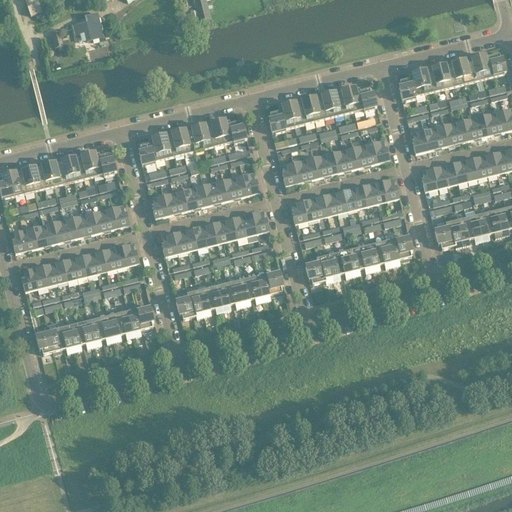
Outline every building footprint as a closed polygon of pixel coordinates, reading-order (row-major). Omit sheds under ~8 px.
[(25,0),(31,18),(43,14),(38,0),(25,0)] [(198,25),(211,22),(205,0),(196,0),(193,1),(198,25)] [(73,29),(75,38),(84,36),(86,44),(103,40),(97,16),(85,19),(87,27),(83,28),(82,26),(73,29)] [(59,53),(70,50),(67,40),(61,41),(59,35),(52,37),(55,51),(58,50),(59,53)] [(499,57),(488,59),(494,81),(504,78),(504,76),(506,76),(503,66),(501,67),(499,57)] [(485,58),(478,60),(484,83),(494,81),(488,59),(486,60),(485,58)] [(471,64),(469,64),(474,86),(484,83),(478,60),(471,61),(471,64)] [(465,63),(458,65),(464,88),(474,86),(469,64),(466,65),(465,63)] [(451,69),(449,69),(454,90),(464,88),(458,65),(451,66),(451,69)] [(445,68),(438,69),(444,93),(454,90),(449,69),(446,70),(445,68)] [(432,74),(429,74),(434,95),(444,93),(438,69),(431,71),(432,74)] [(426,73),(418,74),(424,98),(434,95),(429,74),(426,75),(426,73)] [(411,76),(412,79),(409,79),(409,82),(410,82),(414,100),(415,100),(424,98),(418,74),(411,76)] [(402,94),(400,94),(402,104),(404,104),(405,105),(416,103),(415,100),(414,100),(410,82),(409,82),(399,84),(402,94)] [(355,90),(348,92),(354,115),(363,113),(364,113),(359,94),(360,94),(359,92),(356,93),(355,90)] [(341,96),(339,97),(344,118),(354,115),(348,92),(341,94),(341,96)] [(369,92),(360,94),(359,94),(364,113),(363,113),(364,116),(375,113),(374,111),(376,111),(374,101),(372,101),(369,92)] [(335,95),(328,97),(334,120),(344,118),(339,97),(336,97),(335,95)] [(321,99),(321,101),(319,102),(324,123),(334,120),(328,97),(321,99)] [(315,100),(308,102),(314,125),(324,123),(319,102),(316,102),(315,100)] [(302,106),(299,107),(304,128),(314,125),(308,102),(301,104),(302,106)] [(296,105),(288,107),(294,130),(304,128),(299,107),(296,107),(296,105)] [(279,112),(279,114),(280,114),(284,133),(285,133),(294,130),(288,107),(281,109),(282,111),(279,112)] [(511,112),(502,115),(507,134),(511,133),(511,112)] [(272,126),(270,127),(272,137),(274,136),(275,138),(286,135),(285,133),(284,133),(280,114),(279,114),(269,117),(272,126)] [(487,139),(482,119),(481,114),(471,117),(472,122),(477,142),(487,139)] [(502,115),(492,117),(497,137),(507,134),(502,115)] [(497,137),(492,117),(482,119),(487,139),(497,137)] [(477,142),(472,122),(463,124),(468,144),(477,142)] [(225,123),(218,124),(224,148),(233,146),(229,127),(230,126),(229,124),(226,125),(225,123)] [(211,129),(208,129),(214,150),(224,148),(218,124),(211,126),(211,129)] [(239,124),(230,126),(229,127),(233,146),(234,148),(245,145),(244,144),(246,143),(244,133),(242,134),(239,124)] [(463,124),(453,127),(458,147),(468,144),(463,124)] [(453,127),(443,129),(448,149),(458,147),(453,127)] [(205,128),(198,129),(204,153),(214,150),(208,129),(206,130),(205,128)] [(191,134),(189,134),(194,155),(204,153),(198,129),(191,131),(191,134)] [(443,129),(433,132),(438,152),(448,149),(443,129)] [(185,132),(178,134),(184,158),(194,155),(189,134),(186,135),(185,132)] [(433,132),(423,134),(428,154),(438,152),(433,132)] [(172,138),(169,139),(174,160),(184,158),(178,134),(171,136),(172,138)] [(423,134),(413,137),(415,148),(413,148),(415,157),(428,154),(423,134)] [(166,137),(158,139),(164,163),(174,160),(169,139),(166,140),(166,137)] [(164,163),(158,139),(151,141),(152,143),(149,144),(149,147),(150,146),(155,165),(164,163)] [(382,144),(372,147),(377,167),(390,164),(387,155),(385,155),(382,144)] [(150,146),(149,147),(139,149),(142,159),(140,159),(142,169),(144,169),(145,170),(156,168),(155,165),(150,146)] [(372,147),(362,149),(367,169),(377,167),(372,147)] [(362,149),(352,152),(357,172),(367,169),(362,149)] [(352,152),(342,154),(347,174),(357,172),(352,152)] [(511,154),(511,153),(502,155),(507,175),(511,173),(511,154)] [(342,154),(332,157),(337,177),(347,174),(342,154)] [(95,155),(88,157),(94,180),(103,178),(104,178),(99,159),(100,159),(99,157),(96,157),(95,155)] [(502,155),(492,158),(497,178),(507,175),(502,155)] [(81,161),(79,162),(84,183),(94,180),(88,157),(81,159),(81,161)] [(109,157),(100,159),(99,159),(104,178),(103,178),(104,180),(115,178),(114,176),(116,176),(114,166),(112,166),(109,157)] [(332,157),(323,159),(328,179),(337,177),(332,157)] [(492,158),(482,160),(487,180),(497,178),(492,158)] [(323,159),(313,162),(318,182),(328,179),(323,159)] [(75,160),(68,162),(74,185),(84,183),(79,162),(76,162),(75,160)] [(482,160),(472,163),(477,183),(487,180),(482,160)] [(61,166),(59,167),(64,188),(74,185),(68,162),(61,164),(61,166)] [(313,162),(303,164),(308,184),(318,182),(313,162)] [(472,163),(462,165),(467,185),(477,183),(472,163)] [(303,164),(293,167),(298,187),(308,184),(303,164)] [(56,165),(48,167),(54,190),(64,188),(59,167),(56,167),(56,165)] [(462,165),(452,168),(457,187),(467,185),(462,165)] [(41,169),(42,171),(39,172),(44,193),(54,190),(48,167),(41,169)] [(293,167),(283,169),(285,180),(283,181),(285,190),(298,187),(293,167)] [(452,168),(442,170),(447,190),(457,187),(452,168)] [(36,170),(28,172),(34,195),(44,193),(39,172),(36,172),(36,170)] [(442,170),(432,173),(437,192),(447,190),(442,170)] [(22,176),(19,176),(24,198),(34,195),(28,172),(21,173),(22,176)] [(425,186),(423,187),(425,196),(437,192),(432,173),(422,175),(425,186)] [(16,175),(9,177),(15,200),(24,198),(19,176),(16,177),(16,175)] [(149,177),(150,183),(159,181),(158,175),(149,177)] [(0,185),(1,191),(0,191),(0,195),(2,202),(4,201),(4,203),(15,200),(9,177),(1,178),(2,181),(0,181),(0,185)] [(252,177),(242,179),(247,199),(260,196),(257,187),(255,188),(252,177)] [(242,179),(232,182),(237,202),(247,199),(242,179)] [(232,182),(222,184),(227,204),(237,202),(232,182)] [(392,183),(382,185),(387,205),(399,202),(397,193),(395,194),(392,183)] [(222,184),(212,187),(217,207),(227,204),(222,184)] [(382,185),(372,188),(377,208),(387,205),(382,185)] [(212,187),(203,189),(207,209),(217,207),(212,187)] [(372,188),(362,190),(367,210),(377,208),(372,188)] [(203,189),(193,192),(198,212),(207,209),(203,189)] [(362,190),(352,193),(357,212),(367,210),(362,190)] [(193,192),(183,194),(188,214),(198,212),(193,192)] [(352,193),(342,195),(347,215),(357,212),(352,193)] [(183,194),(173,197),(178,217),(188,214),(183,194)] [(342,195),(332,198),(337,217),(347,215),(342,195)] [(173,197),(163,199),(168,219),(178,217),(173,197)] [(332,198),(322,200),(327,220),(337,217),(332,198)] [(155,213),(153,213),(155,222),(168,219),(163,199),(153,202),(155,213)] [(322,200),(312,203),(317,222),(327,220),(322,200)] [(312,203),(302,205),(307,225),(317,222),(312,203)] [(302,205),(292,208),(295,218),(293,219),(295,228),(307,225),(302,205)] [(123,209),(112,212),(117,232),(130,229),(128,220),(125,220),(123,209)] [(505,211),(495,214),(502,240),(509,238),(508,233),(511,233),(505,211)] [(112,212),(102,214),(107,234),(117,232),(112,212)] [(102,214),(92,217),(97,237),(107,234),(102,214)] [(495,214),(485,216),(491,238),(494,237),(495,242),(502,240),(495,214)] [(262,215),(252,218),(257,238),(269,234),(267,225),(265,226),(262,215)] [(485,216),(476,219),(482,245),(489,243),(488,238),(491,238),(485,216)] [(92,217),(82,219),(87,239),(97,237),(92,217)] [(252,218),(242,220),(247,240),(257,238),(252,218)] [(82,219),(73,222),(78,242),(87,239),(82,219)] [(476,219),(466,221),(471,243),(474,242),(475,247),(482,245),(476,219)] [(242,220),(232,223),(237,242),(247,240),(242,220)] [(359,230),(359,228),(359,226),(355,227),(353,220),(349,222),(350,228),(351,232),(359,230)] [(466,221),(456,224),(462,250),(469,248),(468,243),(471,243),(466,221)] [(73,222),(63,224),(68,244),(78,242),(73,222)] [(232,223),(222,225),(227,245),(237,242),(232,223)] [(63,224),(53,227),(58,247),(68,244),(63,224)] [(445,226),(446,229),(447,229),(452,250),(455,249),(455,252),(462,250),(456,224),(445,226)] [(222,225),(212,228),(217,247),(227,245),(222,225)] [(53,227),(43,229),(48,249),(58,247),(53,227)] [(212,228),(202,230),(207,250),(217,247),(212,228)] [(43,229),(33,232),(38,251),(48,249),(43,229)] [(436,232),(437,233),(434,234),(437,244),(439,243),(441,253),(452,250),(447,229),(446,229),(436,232)] [(202,230),(192,232),(197,252),(207,250),(202,230)] [(33,232),(23,234),(28,254),(38,251),(33,232)] [(192,232),(182,235),(187,255),(197,252),(192,232)] [(15,248),(13,248),(15,257),(28,254),(23,234),(13,237),(15,248)] [(182,235),(172,237),(177,257),(187,255),(182,235)] [(165,251),(163,252),(165,260),(177,257),(172,237),(162,240),(165,251)] [(407,241),(406,239),(396,242),(401,263),(401,265),(409,263),(408,261),(411,260),(409,251),(411,250),(409,240),(407,241)] [(396,242),(386,244),(392,270),(399,268),(398,263),(401,263),(396,242)] [(386,244),(376,247),(381,268),(384,267),(385,272),(392,270),(386,244)] [(376,247),(366,249),(373,275),(380,273),(378,269),(381,268),(376,247)] [(132,248),(122,250),(127,270),(139,267),(137,258),(135,258),(132,248)] [(366,249),(356,252),(361,273),(364,272),(366,277),(373,275),(366,249)] [(122,250),(112,253),(117,272),(127,270),(122,250)] [(356,252),(346,254),(353,280),(360,278),(359,273),(361,273),(356,252)] [(112,253),(102,255),(107,275),(117,272),(112,253)] [(346,254),(336,257),(342,278),(344,277),(346,282),(353,280),(346,254)] [(102,255),(92,258),(97,277),(107,275),(102,255)] [(336,257),(326,259),(333,285),(340,283),(339,278),(342,278),(336,257)] [(92,258),(82,260),(87,280),(97,277),(92,258)] [(326,259),(316,262),(317,264),(322,285),(325,285),(326,287),(333,285),(326,259)] [(82,260),(72,262),(77,282),(87,280),(82,260)] [(72,262),(62,265),(67,285),(77,282),(72,262)] [(307,268),(305,269),(307,279),(310,278),(312,288),(322,285),(317,264),(307,267),(307,268)] [(62,265),(52,267),(57,287),(67,285),(62,265)] [(52,267),(42,270),(47,290),(57,287),(52,267)] [(42,270),(33,272),(38,292),(47,290),(42,270)] [(25,286),(23,286),(25,295),(38,292),(33,272),(22,275),(25,286)] [(265,272),(255,274),(257,279),(263,305),(270,304),(269,299),(271,298),(272,298),(267,277),(266,277),(265,272)] [(255,274),(245,277),(247,282),(252,303),(255,302),(256,307),(263,305),(257,279),(255,274)] [(277,274),(267,277),(272,298),(271,298),(272,300),(279,298),(279,296),(282,295),(281,290),(280,286),(282,285),(279,275),(277,276),(277,274)] [(245,277),(236,279),(237,284),(243,310),(250,309),(249,304),(252,303),(247,282),(245,277)] [(226,282),(216,284),(223,315),(230,314),(229,309),(232,308),(227,287),(226,282)] [(216,284),(206,287),(212,313),(215,312),(216,317),(223,315),(216,284)] [(237,284),(227,287),(232,308),(235,307),(236,312),(243,310),(237,284)] [(206,287),(196,289),(204,320),(211,318),(209,314),(212,313),(206,287)] [(196,289),(186,292),(187,294),(188,299),(193,321),(196,320),(197,322),(204,320),(196,289)] [(187,294),(174,297),(178,314),(180,313),(182,318),(183,323),(193,321),(188,299),(187,294)] [(148,309),(137,312),(142,333),(143,335),(150,334),(149,331),(153,331),(150,321),(153,320),(150,310),(148,311),(148,309)] [(137,312),(127,314),(134,341),(141,339),(140,334),(142,333),(137,312)] [(127,314),(117,317),(123,338),(126,337),(127,342),(134,341),(127,314)] [(117,317),(107,319),(114,345),(121,344),(120,339),(123,338),(117,317)] [(107,319),(98,322),(103,343),(106,342),(107,347),(114,345),(107,319)] [(98,322),(88,324),(94,350),(101,349),(100,344),(103,343),(98,322)] [(88,324),(78,327),(83,348),(86,347),(87,352),(94,350),(88,324)] [(78,327),(68,329),(74,355),(81,354),(80,349),(83,348),(78,327)] [(68,329),(58,332),(63,353),(66,352),(67,357),(74,355),(68,329)] [(58,332),(48,334),(53,355),(53,356),(54,358),(61,356),(60,354),(63,353),(58,332)] [(38,338),(36,339),(38,349),(41,348),(43,358),(53,356),(53,355),(48,334),(38,337),(38,338)]
